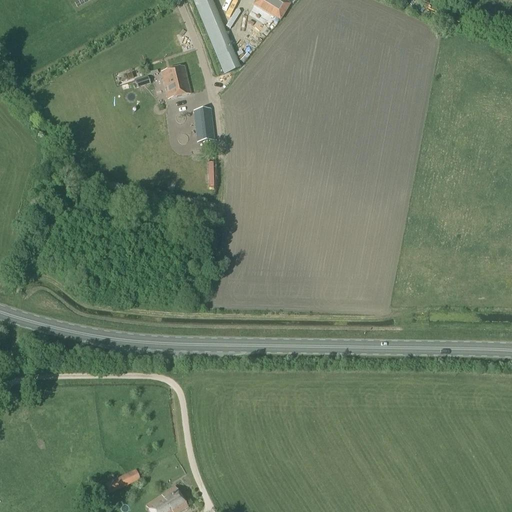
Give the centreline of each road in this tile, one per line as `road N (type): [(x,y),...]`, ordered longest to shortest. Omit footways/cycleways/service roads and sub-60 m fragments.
road 1 (primary): [(511,352),(168,345),(0,312)]
road 2 (track): [(0,392),(29,380),(168,381),(177,388),(186,451),(212,511)]
road 3 (unclassified): [(218,152),(204,68),(177,0)]
